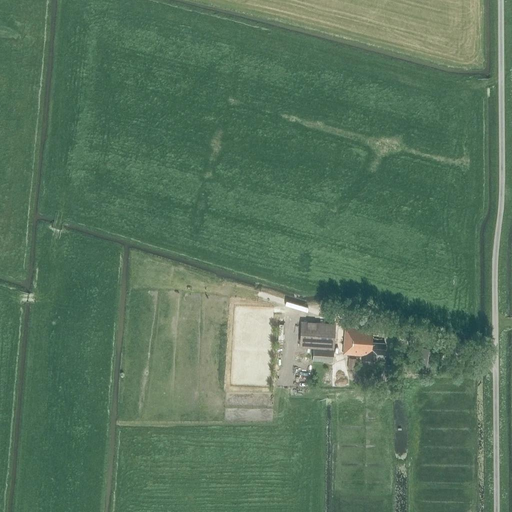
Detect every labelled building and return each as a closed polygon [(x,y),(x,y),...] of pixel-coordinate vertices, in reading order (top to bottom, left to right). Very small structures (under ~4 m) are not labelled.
[(285,302),(307,309),(309,303),(287,296),(285,302)] [(299,347),(313,348),(312,352),(312,360),(332,362),(333,362),(336,323),(301,321),(299,347)] [(357,323),(345,322),(343,352),(343,354),(362,356),(362,360),(368,360),(368,363),(373,363),(375,361),(384,361),(384,352),(385,343),(371,342),(372,329),(357,327),(357,323)] [(422,348),(421,352),(417,372),(431,375),(436,350),(422,348)] [(348,358),(347,368),(356,369),(357,359),(348,358)]
